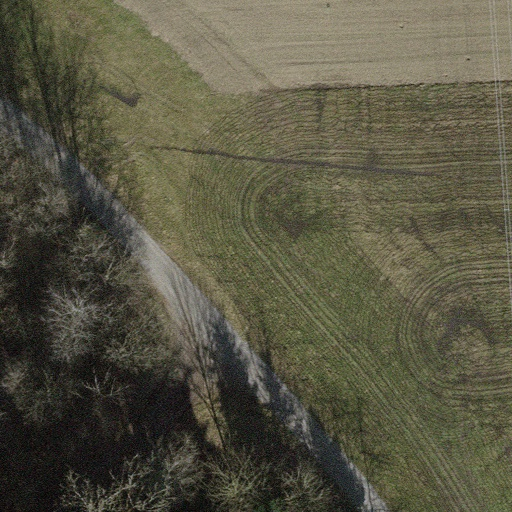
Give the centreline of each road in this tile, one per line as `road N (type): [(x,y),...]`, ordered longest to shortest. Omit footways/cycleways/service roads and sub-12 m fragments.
road 1 (track): [(360,511),(91,177),(0,104)]
road 2 (track): [(69,511),(239,354)]
